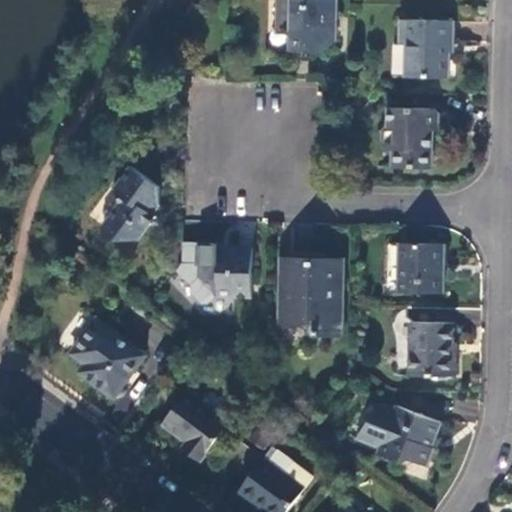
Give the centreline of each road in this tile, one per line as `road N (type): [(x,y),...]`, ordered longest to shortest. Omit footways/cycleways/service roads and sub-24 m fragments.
road 1 (residential): [(453,511),(484,468),(501,399),(501,209)]
road 2 (residential): [(501,209),(297,205),(248,146)]
road 3 (unclassified): [(0,385),(175,511)]
road 4 (residential): [(501,209),(511,0)]
